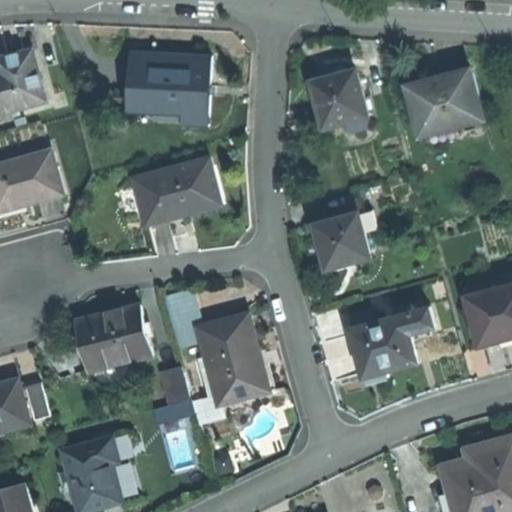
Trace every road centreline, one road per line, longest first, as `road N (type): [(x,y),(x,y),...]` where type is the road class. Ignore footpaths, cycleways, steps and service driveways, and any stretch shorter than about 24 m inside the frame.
road 1 (residential): [(276,253),(19,290)]
road 2 (residential): [(276,253),(269,154),(278,7)]
road 3 (residential): [(511,21),(278,7)]
road 4 (residential): [(332,450),(276,253)]
road 5 (residential): [(332,450),(511,388)]
road 6 (residential): [(210,511),(332,450)]
